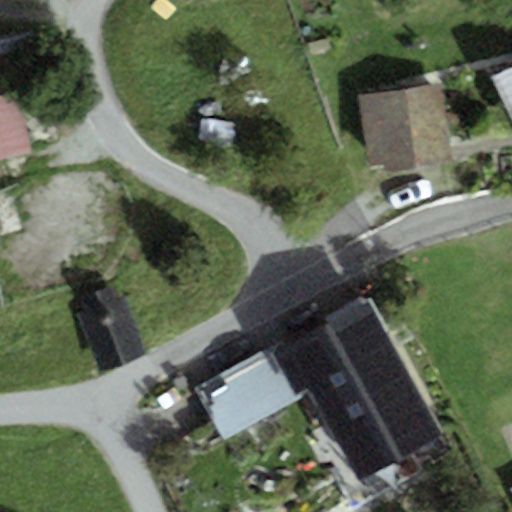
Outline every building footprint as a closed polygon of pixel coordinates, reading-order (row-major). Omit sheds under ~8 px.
[(511,67),(490,78),(511,122),(511,67)] [(450,164),(444,89),(360,95),(366,171),(450,164)] [(0,93),(0,156),(30,149),(17,90),(0,93)] [(145,358),(126,299),(111,304),(107,291),(82,299),(86,311),(77,314),(96,373),(145,358)] [(320,409),(402,364),(366,299),(284,345),(309,390),(320,409)] [(309,390),(284,345),(281,340),(194,389),(197,394),(222,439),(309,390)] [(361,482),(443,436),(402,364),(320,409),(361,482)]
